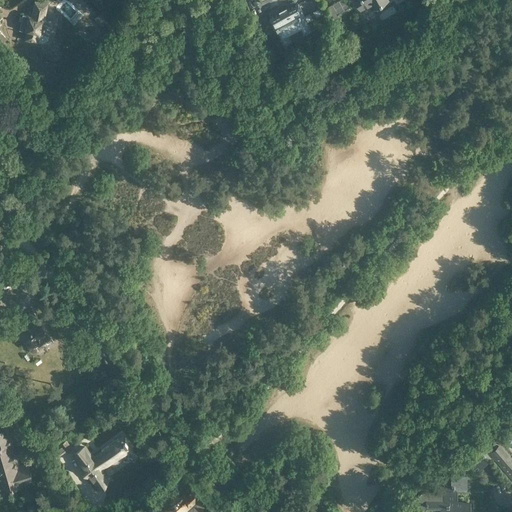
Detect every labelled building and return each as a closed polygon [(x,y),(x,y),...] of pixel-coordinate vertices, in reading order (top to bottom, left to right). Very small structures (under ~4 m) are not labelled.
[(28,15),(22,14),(19,29),(26,31),(24,39),(37,42),(37,41),(43,43),(48,39),(50,30),(52,30),(52,26),(51,25),(51,21),(44,20),(47,0),(34,0),(33,11),(29,11),(28,15)] [(354,0),(352,1),(354,7),(352,8),(355,14),(357,13),(358,15),(363,13),(365,15),(370,12),(371,14),(386,6),(385,4),(387,3),(390,2),(389,0),(354,0)] [(280,13),(268,18),(276,32),(283,44),(292,40),(288,32),(298,26),(303,34),(312,29),(307,21),(312,18),(309,12),(305,15),(298,3),(287,8),(286,6),(278,10),(280,13)] [(341,20),(338,13),(332,4),(326,7),(335,23),(341,20)] [(313,10),(316,16),(321,13),(318,8),(313,10)] [(342,47),(336,35),(332,37),(338,49),(342,47)] [(32,317),(30,314),(17,323),(34,347),(48,336),(33,315),(32,317)] [(14,444),(9,426),(0,428),(0,490),(34,481),(28,461),(20,464),(18,458),(18,457),(19,456),(19,455),(18,454),(18,453),(17,452),(17,451),(16,451),(14,444)] [(85,447),(74,454),(98,486),(108,479),(101,468),(111,461),(111,462),(111,463),(112,464),(113,465),(114,466),(115,466),(117,466),(118,465),(119,464),(119,463),(120,462),(120,461),(119,460),(119,459),(118,458),(117,457),(115,457),(130,446),(127,443),(128,442),(125,439),(124,439),(122,436),(92,457),(85,447)] [(66,439),(60,444),(66,453),(73,448),(66,439)] [(511,481),(511,462),(497,445),(497,446),(490,451),(489,453),(511,481)] [(479,451),(467,462),(473,469),(477,465),(480,468),(487,461),(479,451)] [(423,511),(426,509),(440,509),(440,511),(470,511),(471,498),(457,498),(457,489),(467,489),(467,475),(460,475),(460,473),(451,473),(451,485),(443,485),(442,492),(430,492),(430,493),(426,493),(426,492),(422,492),(422,493),(421,492),(403,510),(404,510),(402,511),(423,511)] [(203,511),(195,503),(191,507),(187,503),(178,511),(203,511)]
